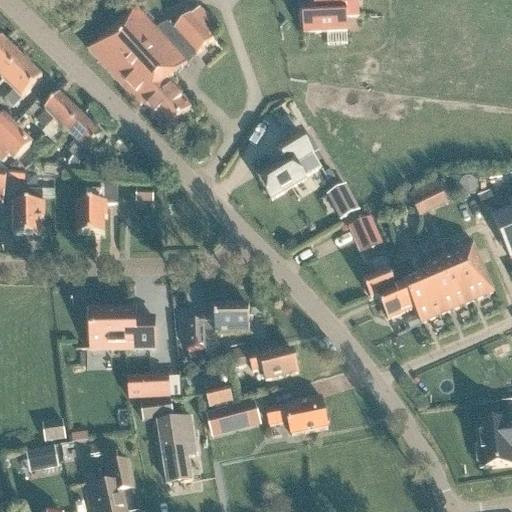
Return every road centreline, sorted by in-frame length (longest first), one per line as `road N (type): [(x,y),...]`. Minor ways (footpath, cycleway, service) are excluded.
road 1 (residential): [(257,243),(8,0)]
road 2 (residential): [(452,511),(403,408),(257,243)]
road 3 (residential): [(0,269),(199,267),(257,243)]
